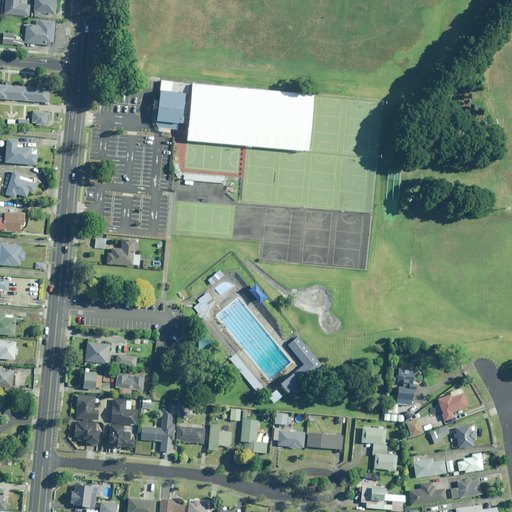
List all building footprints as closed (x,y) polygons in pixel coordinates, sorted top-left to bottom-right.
[(21,9),(12,9),(12,0),(0,0),(0,19),(6,19),(21,20),(21,9)] [(47,3),(26,2),(26,16),(47,17),(47,3)] [(53,46),(54,27),(55,20),(34,19),(34,24),(25,24),(23,43),(53,46)] [(13,33),(0,32),(0,43),(12,44),(21,47),(22,41),(13,39),(13,33)] [(158,89),(156,89),(153,120),(156,126),(175,129),(176,122),(179,122),(183,93),(186,93),(188,83),(184,83),(171,81),(170,90),(158,89)] [(245,88),(188,83),(184,141),(240,144),(245,88)] [(41,94),(0,91),(0,104),(40,107),(41,94)] [(39,117),(24,115),(23,128),(38,129),(39,117)] [(23,152),(9,152),(9,144),(0,143),(0,167),(8,168),(28,168),(29,159),(23,159),(23,152)] [(183,173),(182,179),(222,183),(223,177),(183,173)] [(16,179),(5,176),(0,190),(0,198),(8,202),(9,198),(18,202),(21,195),(26,197),(29,186),(15,181),(16,179)] [(0,235),(14,236),(16,212),(0,211),(0,235)] [(106,238),(95,237),(94,248),(105,249),(106,238)] [(134,241),(122,240),(121,250),(111,249),(111,254),(107,253),(107,264),(139,266),(140,255),(133,254),(134,241)] [(12,268),(12,266),(15,265),(16,255),(12,255),(13,250),(0,249),(0,270),(4,271),(4,269),(12,268)] [(221,275),(217,270),(206,280),(210,284),(221,275)] [(29,280),(12,279),(10,304),(28,304),(29,280)] [(265,297),(254,283),(245,289),(257,304),(265,297)] [(207,306),(200,297),(196,300),(198,302),(196,304),(192,307),(197,313),(195,314),(201,320),(201,319),(205,316),(205,308),(207,306)] [(275,307),(269,299),(265,302),(271,310),(275,307)] [(193,352),(209,341),(198,328),(183,338),(193,352)] [(301,364),(277,384),(285,394),(320,365),(296,336),(285,345),(301,364)] [(104,347),(79,344),(77,366),(101,368),(104,347)] [(0,363),(9,364),(9,354),(8,354),(8,348),(7,346),(0,345),(0,363)] [(261,386),(233,353),(228,359),(227,358),(255,392),(259,388),(261,386)] [(129,360),(108,359),(107,369),(128,370),(129,360)] [(127,374),(116,373),(115,388),(119,388),(119,394),(130,395),(131,390),(142,391),(144,375),(133,374),(133,379),(126,379),(127,374)] [(409,374),(391,373),(389,400),(407,401),(409,374)] [(91,377),(77,376),(77,393),(90,393),(91,377)] [(279,397),(274,391),(267,397),(272,403),(279,397)] [(454,396),(430,404),(434,417),(436,425),(447,422),(445,417),(460,413),(454,396)] [(88,399),(70,398),(68,424),(86,425),(86,424),(91,424),(92,415),(87,415),(88,399)] [(150,401),(140,400),(139,413),(149,413),(150,401)] [(119,404),(105,403),(103,428),(118,429),(130,429),(131,414),(119,414),(119,404)] [(234,414),(223,413),(222,425),(233,426),(234,414)] [(167,414),(155,414),(154,432),(134,431),(133,444),(154,445),(153,456),(165,456),(167,414)] [(280,419),(268,418),(266,428),(279,430),(280,419)] [(411,423),(398,428),(402,442),(416,437),(411,423)] [(260,448),(248,447),(250,426),(235,424),(233,446),(242,447),(241,456),(259,458),(260,448)] [(89,428),(68,426),(67,443),(68,443),(68,447),(93,449),(94,436),(88,435),(89,428)] [(225,437),(213,436),(213,428),(203,427),(201,456),(211,457),(211,451),(224,452),(225,437)] [(116,431),(103,430),(101,452),(111,452),(111,453),(127,454),(127,444),(123,444),(124,437),(116,436),(116,431)] [(436,430),(421,436),(426,448),(441,442),(436,430)] [(196,432),(175,431),(175,432),(170,431),(170,443),(175,443),(174,448),(195,449),(196,432)] [(388,458),(379,457),(379,447),(377,447),(379,433),(354,431),(353,447),(365,448),(364,460),(367,460),(366,473),(387,475),(388,458)] [(467,432),(448,434),(450,453),(469,451),(467,432)] [(295,453),(296,445),(297,437),(266,435),(265,445),(270,445),(270,451),(295,453)] [(334,438),(300,436),(299,452),(333,454),(334,438)] [(464,461),(454,463),(455,466),(450,467),(451,476),(456,475),(456,477),(466,476),(466,474),(466,476),(475,475),(475,473),(474,466),(474,458),(464,458),(464,461)] [(425,462),(406,464),(408,483),(426,481),(446,478),(444,464),(425,467),(425,462)] [(471,485),(449,487),(450,493),(442,494),(443,504),(473,501),(472,494),(471,485)] [(412,488),(412,495),(401,496),(403,511),(435,508),(434,493),(426,494),(426,487),(412,488)] [(353,507),(359,508),(358,511),(375,511),(376,509),(377,510),(377,505),(397,507),(398,500),(378,498),(379,490),(355,488),(353,507)] [(68,496),(64,496),(63,508),(67,508),(67,510),(89,511),(90,491),(68,489),(68,496)] [(148,511),(149,505),(121,503),(120,511),(148,511)] [(176,511),(177,505),(153,503),(152,511),(176,511)]
